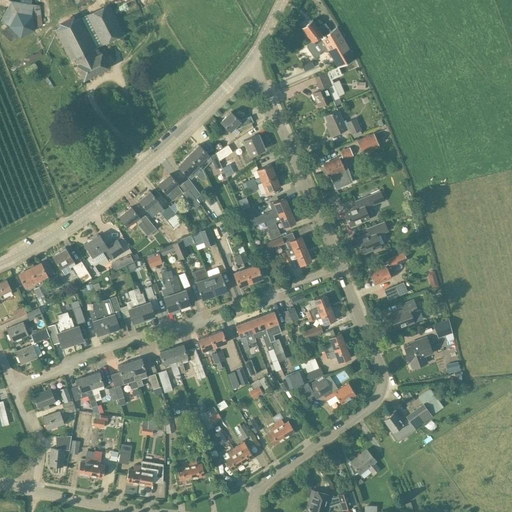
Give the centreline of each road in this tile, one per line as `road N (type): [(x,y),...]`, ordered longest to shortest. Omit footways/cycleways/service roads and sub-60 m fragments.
road 1 (residential): [(12,388),(78,358),(269,299),(339,266)]
road 2 (tertiary): [(0,264),(90,210),(251,58)]
road 3 (unclassified): [(251,511),(262,483),(381,392),(382,373),(339,266)]
road 4 (unclassified): [(339,266),(251,58)]
